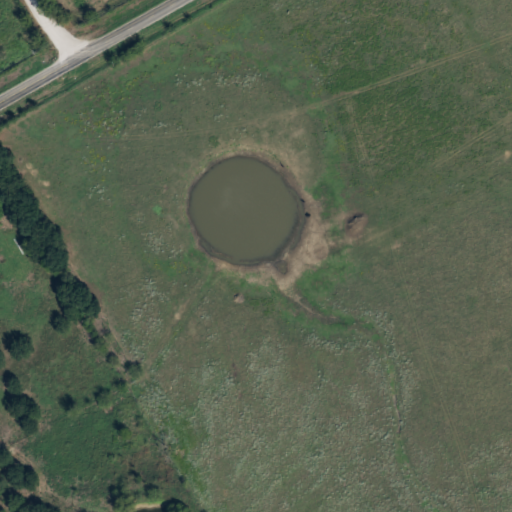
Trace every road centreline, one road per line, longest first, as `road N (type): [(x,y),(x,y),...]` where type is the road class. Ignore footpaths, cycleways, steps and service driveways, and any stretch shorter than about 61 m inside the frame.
road 1 (residential): [(252,458),(213,435),(218,511),(414,503),(321,465),(252,458)]
road 2 (residential): [(0,119),(213,435)]
road 3 (secondary): [(0,106),(190,0)]
